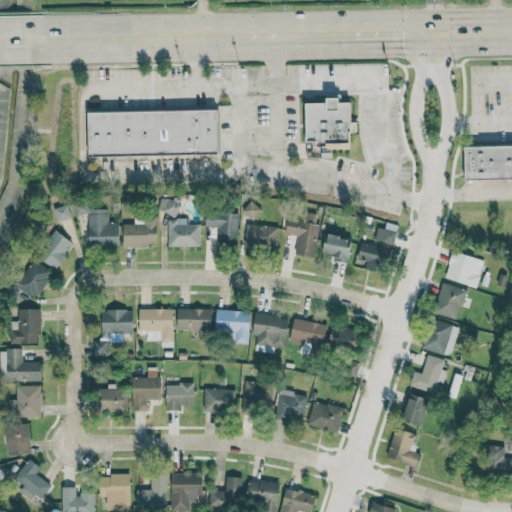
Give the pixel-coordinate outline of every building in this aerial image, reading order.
[(306,103),(306,145),(321,145),(321,158),(331,158),(331,149),(349,149),(349,132),(356,132),(356,123),(351,123),(351,103),(341,103),(341,97),(327,97),(327,103),(306,103)] [(88,112),(89,156),(218,154),(218,110),(88,112)] [(465,180),(511,179),(511,146),(465,147),(465,180)] [(180,199),(161,196),(158,212),(177,215),(180,199)] [(87,208),(87,200),(73,200),(73,214),(88,215),(88,247),(118,247),(119,222),(108,221),(108,209),(87,208)] [(242,214),(257,219),(261,205),(246,200),(242,214)] [(57,221),(71,217),(67,204),(53,208),(57,221)] [(238,211),(206,210),(205,226),(217,226),(216,245),(237,246),(238,211)] [(297,235),(294,253),(314,256),(319,224),(314,223),(316,213),(304,211),(303,219),(287,217),(284,233),(297,235)] [(157,245),(157,216),(133,217),(133,223),(123,223),(123,246),(157,245)] [(167,246),(199,246),(200,223),(188,223),(188,218),(167,218),(167,246)] [(377,226),(373,239),(392,244),(397,225),(387,222),(385,229),(377,226)] [(245,246),(276,247),(277,225),(245,224),(245,246)] [(53,268),(73,244),(56,230),(37,254),(53,268)] [(323,253),(333,255),(333,260),(347,262),(351,237),(325,234),(323,253)] [(355,263),(383,270),(388,249),(361,241),(355,263)] [(445,279),(476,286),(483,258),(451,251),(445,279)] [(4,294),(13,300),(21,289),(34,298),(52,272),(31,257),(4,294)] [(466,290),(442,282),(432,311),(455,320),(466,290)] [(211,308),(177,307),(177,329),(210,330),(211,308)] [(10,342),(40,342),(40,308),(18,308),(18,320),(9,321),(10,342)] [(139,308),(138,330),(146,330),(146,340),(161,340),(161,347),(172,347),(173,308),(139,308)] [(133,341),(132,309),(101,309),(102,339),(94,339),(94,355),(107,355),(107,341),(133,341)] [(248,343),(249,310),(216,309),(215,331),(234,332),(234,342),(248,343)] [(288,316),(255,311),(252,335),(257,336),(255,350),(273,353),(274,345),(284,347),(288,316)] [(326,324),(293,318),(289,340),(322,346),(326,324)] [(449,356),(458,327),(432,319),(423,348),(449,356)] [(359,330),(333,326),(330,343),(356,347),(359,330)] [(7,381),(40,380),(40,361),(22,361),(22,348),(0,348),(0,372),(7,372),(7,381)] [(409,386),(435,391),(442,358),(426,355),(422,373),(412,371),(409,386)] [(132,377),(132,407),(145,406),(145,399),(161,398),(161,376),(155,376),(155,368),(146,368),(147,376),(132,377)] [(244,407),(271,407),(270,382),(243,383),(244,407)] [(165,383),(166,410),(182,410),(182,405),(194,405),(193,383),(165,383)] [(41,385),(16,385),(16,399),(8,398),(7,416),(40,417),(41,385)] [(126,411),(127,389),(95,388),(95,410),(126,411)] [(203,410),(234,411),(235,389),(203,388),(203,410)] [(303,415),(306,393),(276,390),(274,412),(303,415)] [(409,394),(402,420),(421,425),(427,399),(409,394)] [(337,432),(343,407),(312,400),(306,425),(337,432)] [(7,455),(31,452),(27,422),(3,425),(7,455)] [(386,457),(417,466),(421,453),(410,450),(416,433),(395,427),(386,457)] [(511,457),(503,457),(504,445),(487,444),(486,470),(511,471),(511,457)] [(40,467),(29,458),(13,477),(23,485),(18,491),(30,500),(34,494),(40,498),(51,485),(35,473),(40,467)] [(171,509),(188,510),(189,501),(202,501),(202,473),(171,472),(171,509)] [(131,509),(130,474),(99,474),(99,496),(106,496),(106,509),(131,509)] [(167,474),(150,474),(150,489),(136,489),(136,506),(167,507),(167,474)] [(208,506),(240,507),(241,476),(225,476),(225,490),(209,490),(208,506)] [(273,511),(279,484),(250,478),(246,499),(262,502),(260,511),(273,511)] [(93,511),(93,493),(75,493),(75,486),(61,486),(60,511),(93,511)] [(296,511),(297,510),(308,511),(311,511),(315,493),(284,487),(279,511),(296,511)] [(394,511),(395,507),(371,502),(369,511),(394,511)]
